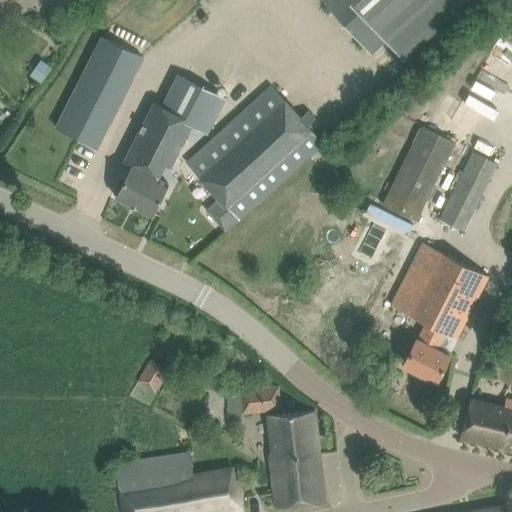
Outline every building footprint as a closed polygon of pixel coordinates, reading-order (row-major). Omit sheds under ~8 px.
[(205,0),(197,0),(204,8),(209,4),(205,0)] [(322,0),(371,54),(386,40),(401,58),(465,0),(322,0)] [(144,55),(102,35),(56,127),(97,148),(144,55)] [(319,115),(330,127),(371,90),(361,79),(354,85),(338,67),(318,85),(333,102),(319,115)] [(132,166),(116,197),(152,216),(168,184),(156,178),(164,164),(170,167),(175,157),(191,126),(207,134),(226,98),(177,72),(161,104),(154,101),(133,144),(124,162),(132,166)] [(241,218),(325,142),(309,125),(318,118),(311,108),(301,116),(273,85),(187,163),(218,197),(205,209),(226,232),(241,218)] [(421,125),(384,201),(418,218),(456,142),(421,125)] [(472,151),(439,219),(464,231),(498,164),(472,151)] [(488,276),(423,243),(391,305),(426,323),(417,339),(416,338),(402,366),(436,383),(450,356),(449,355),(458,338),(457,337),(488,276)] [(156,391),(168,371),(150,360),(138,381),(156,391)] [(280,409),(278,386),(227,391),(230,414),(280,409)] [(460,437),(511,450),(511,399),(506,398),(503,407),(470,399),(460,437)] [(275,507),(324,502),(314,410),(266,416),(275,507)] [(191,449),(114,462),(121,511),(232,511),(242,510),(235,464),(194,471),(191,449)]
